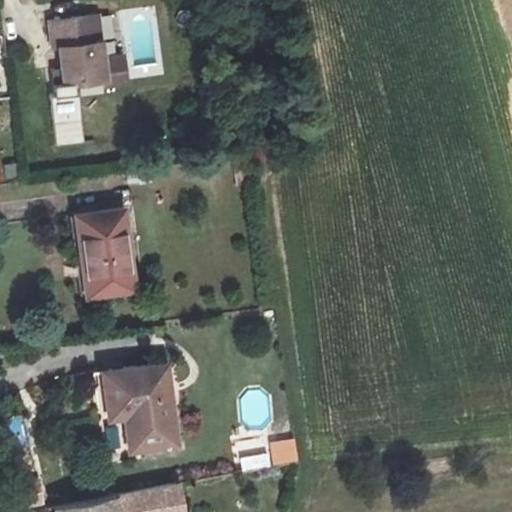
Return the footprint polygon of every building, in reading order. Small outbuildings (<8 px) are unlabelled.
[(65,82),(103,77),(104,84),(126,81),(123,56),(102,59),(97,15),(50,21),(53,47),(60,46),(65,82)] [(60,46),(53,47),(57,83),(65,82),(60,46)] [(251,151),(232,154),(237,184),(255,182),(251,151)] [(148,179),(146,166),(128,169),(130,181),(148,179)] [(132,287),(121,207),(76,214),(87,294),(132,287)] [(165,362),(155,363),(160,397),(170,396),(165,362)] [(124,411),(129,450),(176,443),(170,396),(160,397),(155,363),(102,371),(107,406),(108,406),(128,403),(129,410),(124,411)] [(267,393),(241,393),(240,424),(266,424),(267,393)] [(129,410),(128,403),(108,406),(109,413),(124,411),(129,410)] [(273,466),(299,461),(294,437),(268,442),(273,466)] [(269,466),(264,448),(239,454),(243,472),(269,466)] [(182,511),(177,482),(115,494),(118,511),(182,511)] [(118,511),(115,494),(54,506),(54,511),(118,511)]
